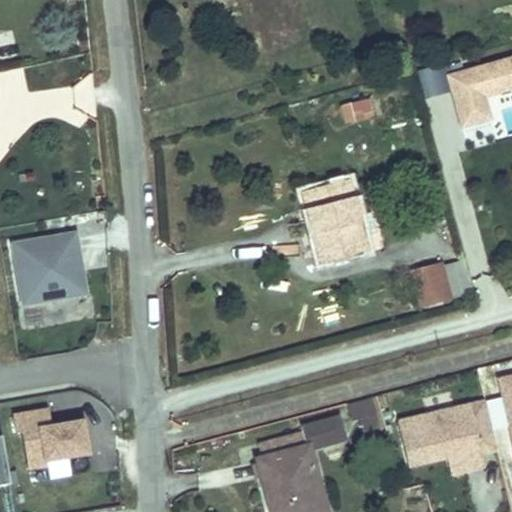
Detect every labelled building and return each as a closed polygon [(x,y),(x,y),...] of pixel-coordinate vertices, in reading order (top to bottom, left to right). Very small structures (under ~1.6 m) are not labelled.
[(0,60),(18,56),(12,30),(0,32),(0,60)] [(511,57),(447,75),(461,127),(493,119),(487,97),(511,90),(511,57)] [(370,98),(341,106),(346,124),(375,117),(370,98)] [(362,252),(340,180),(296,190),(313,252),(337,246),(339,257),(362,252)] [(87,295),(75,231),(10,243),(22,308),(87,295)] [(337,246),(313,252),(315,264),(339,257),(337,246)] [(432,266),(402,274),(413,307),(442,299),(434,273),(432,266)] [(454,296),(447,270),(434,273),(442,299),(454,296)] [(511,375),(498,378),(511,438),(511,375)] [(366,401),(345,407),(349,421),(356,420),(360,435),(374,431),(366,401)] [(482,402),(398,421),(408,467),(448,458),(452,474),(486,467),(482,450),(493,448),(482,402)] [(14,415),(15,423),(11,423),(12,431),(23,430),(31,481),(71,474),(68,456),(89,452),(83,419),(51,424),(48,409),(14,415)] [(320,511),(303,449),(338,439),(332,418),(299,427),(300,432),(256,444),(261,461),(252,464),(265,511),(320,511)]
